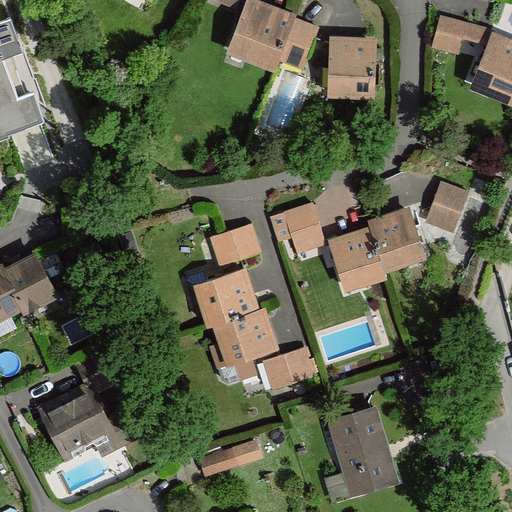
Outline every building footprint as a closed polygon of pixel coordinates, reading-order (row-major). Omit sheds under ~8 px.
[(247,4),(232,43),(250,51),(248,57),(275,67),(283,46),(293,21),(247,4)] [(463,35),(467,22),(442,16),(434,45),(460,52),(463,35)] [(294,19),(293,21),(283,46),(309,55),(319,28),(294,19)] [(0,134),(46,118),(36,90),(19,96),(5,57),(19,52),(7,20),(0,22),(0,134)] [(511,36),(493,29),(467,22),(463,35),(490,43),(491,39),(511,46),(511,36)] [(511,101),(511,46),(491,39),(490,43),(475,79),(494,87),(491,93),(511,101)] [(376,45),(331,43),(330,87),(350,88),(350,94),(374,95),(376,45)] [(470,192),(441,182),(430,207),(459,218),(470,192)] [(322,229),(313,203),(285,212),(292,236),(293,238),(322,229)] [(459,218),(430,207),(426,220),(454,231),(459,218)] [(292,236),(285,212),(272,217),(279,240),(292,236)] [(371,226),(373,233),(385,269),(405,262),(403,256),(424,249),(412,213),(371,226)] [(251,223),(226,231),(235,260),(261,252),(251,223)] [(235,260),(226,231),(211,236),(220,265),(235,260)] [(387,274),(385,269),(373,233),(332,246),(344,281),(364,275),(366,281),(387,274)] [(58,251),(40,260),(49,278),(67,269),(58,251)] [(40,260),(37,254),(6,270),(23,305),(26,310),(57,294),(49,278),(40,260)] [(0,316),(23,305),(6,270),(3,266),(0,267),(0,316)] [(216,323),(252,310),(239,269),(204,281),(210,302),(203,304),(210,325),(216,323)] [(194,307),(203,304),(210,302),(204,281),(200,270),(188,274),(185,280),(194,307)] [(259,308),(252,310),(216,323),(222,342),(214,344),(221,366),(236,361),(241,375),(256,370),(252,356),(272,349),(259,308)] [(315,375),(305,347),(279,355),(289,384),(315,375)] [(118,379),(103,350),(77,362),(82,371),(93,392),(118,379)] [(289,384),(279,355),(274,357),(263,360),(273,389),(289,384)] [(434,386),(425,359),(412,363),(420,390),(434,386)] [(241,377),(241,375),(236,361),(221,366),(219,366),(223,378),(230,381),(241,377)] [(112,427),(93,392),(47,415),(65,450),(112,427)] [(397,480),(375,407),(332,420),(347,472),(354,470),(360,492),(397,480)] [(496,419),(494,410),(475,415),(478,423),(496,419)] [(195,425),(182,428),(186,440),(198,436),(195,425)] [(232,449),(237,463),(260,456),(256,442),(232,449)] [(232,449),(204,458),(208,473),(237,463),(232,449)]
